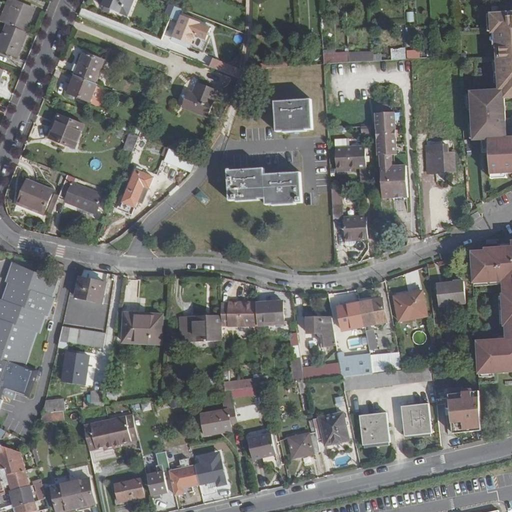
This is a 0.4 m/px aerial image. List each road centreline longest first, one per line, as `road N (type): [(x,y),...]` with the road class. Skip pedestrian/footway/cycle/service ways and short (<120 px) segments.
road 1 (residential): [(511,211),(338,282),(295,285),(209,264),(135,262)]
road 2 (tertiary): [(231,511),(511,446)]
road 3 (unknown): [(420,254),(407,94),(389,80),(356,80)]
road 4 (tertiary): [(0,170),(67,0)]
road 5 (residential): [(0,227),(22,243),(135,262)]
